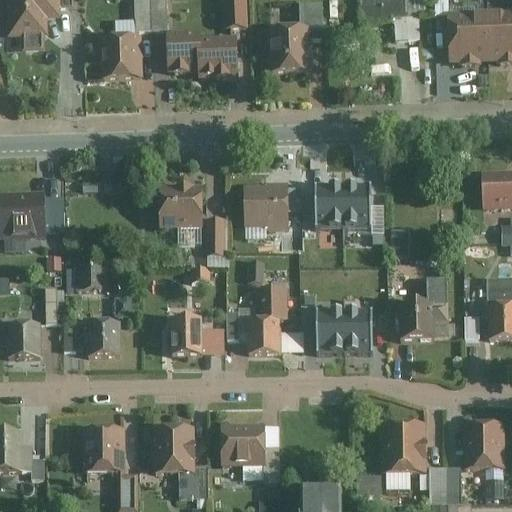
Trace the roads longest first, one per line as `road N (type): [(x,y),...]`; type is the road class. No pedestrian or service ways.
road 1 (residential): [(511,395),(427,396),(369,384),(0,390)]
road 2 (residential): [(0,148),(511,127)]
